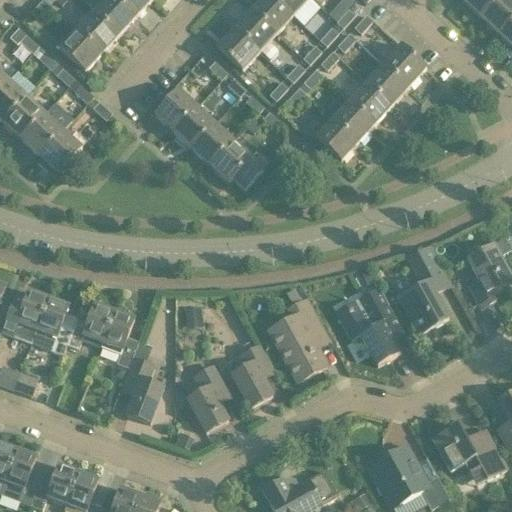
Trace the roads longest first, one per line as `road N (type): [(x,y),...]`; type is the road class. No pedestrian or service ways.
road 1 (tertiary): [(511,162),(434,202),(321,240),(194,254),(108,249),(0,223)]
road 2 (residential): [(192,481),(349,396),(408,409),(511,357)]
road 3 (residential): [(0,412),(192,481)]
road 4 (residential): [(511,99),(408,0)]
road 5 (unclassified): [(115,102),(211,0)]
